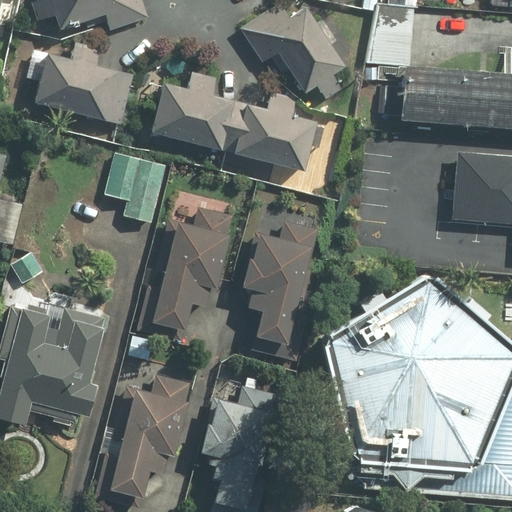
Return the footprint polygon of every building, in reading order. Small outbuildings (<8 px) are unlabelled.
[(45,0),(30,5),(36,21),(52,16),(57,31),(104,14),(109,29),(146,16),(139,0),(45,0)] [(316,87),(325,99),(341,89),(331,73),(343,65),(304,6),(289,16),(279,2),(238,29),(261,63),(269,57),(282,76),(288,72),(303,95),(316,87)] [(100,48),(79,43),(74,61),(47,54),(34,103),(120,127),(134,75),(96,65),(100,48)] [(511,77),(403,71),(400,123),(511,130),(511,77)] [(186,90),(161,83),(148,133),(304,172),(316,124),(291,118),(296,99),(271,93),(267,107),(213,94),(216,79),(191,73),(186,90)] [(0,240),(4,242),(14,202),(0,198),(0,158),(1,154),(0,153),(0,240)] [(511,157),(454,154),(450,223),(511,226),(511,157)] [(165,168),(110,156),(97,210),(152,223),(165,168)] [(189,306),(206,309),(210,292),(217,293),(233,215),(197,207),(193,227),(173,223),(153,324),(184,331),(189,306)] [(286,348),(318,230),(283,221),(278,240),(256,234),(241,290),(250,292),(245,310),(261,314),(254,339),(286,348)] [(511,349),(425,272),(321,334),(353,454),(471,467),(511,378),(511,349)] [(0,359),(4,361),(0,376),(0,421),(25,428),(31,405),(89,420),(102,367),(93,364),(106,316),(79,309),(72,336),(43,328),(47,311),(10,301),(0,339),(0,359)] [(173,459),(190,390),(183,390),(183,382),(166,378),(154,375),(149,394),(134,391),(110,491),(142,499),(148,473),(162,477),(167,458),(173,459)] [(511,492),(511,378),(471,467),(353,454),(352,471),(358,484),(511,492)] [(201,453),(215,456),(211,478),(218,480),(213,504),(247,511),(271,393),(242,387),(238,404),(212,399),(201,453)] [(382,511),(384,505),(309,487),(302,511),(382,511)]
